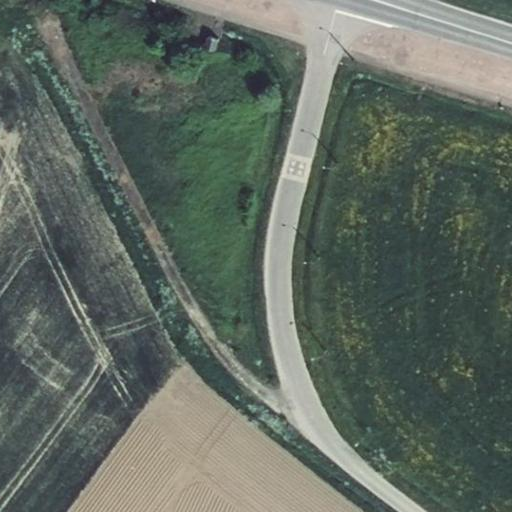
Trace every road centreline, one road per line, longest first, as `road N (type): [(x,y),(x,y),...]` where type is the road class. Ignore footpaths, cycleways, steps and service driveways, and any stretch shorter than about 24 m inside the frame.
road 1 (unclassified): [(414,511),(318,428),(279,311),(287,209),(338,0)]
road 2 (track): [(333,449),(235,367),(198,318),(53,31)]
road 3 (secondary): [(379,0),(511,42)]
